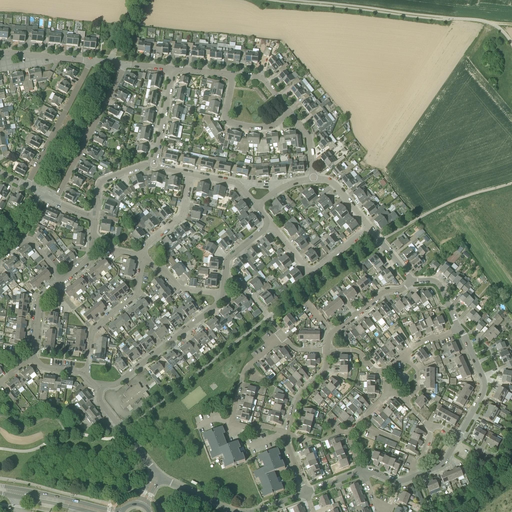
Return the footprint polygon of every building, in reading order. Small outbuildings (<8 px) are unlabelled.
[(8,25),(7,30),(2,30),(1,39),(7,40),(7,34),(10,34),(11,25),(8,25)] [(13,41),(18,42),(19,33),(20,27),(14,26),(11,25),(10,34),(13,35),(13,41)] [(25,34),(19,33),(18,42),(24,43),(25,36),(28,36),(29,27),(26,27),(25,34)] [(30,42),(36,42),(37,33),(38,28),(29,27),(28,36),(31,36),(30,42)] [(42,34),(37,33),(36,42),(42,43),(43,38),(46,38),(46,30),(43,29),(42,34)] [(48,43),(54,44),(55,35),(55,32),(50,31),(50,30),(46,30),(46,38),(49,38),(48,43)] [(55,35),(54,44),(60,45),(60,39),(63,40),(64,31),(61,31),(60,36),(55,35)] [(64,31),(63,40),(66,40),(66,45),(71,46),(72,37),(67,36),(67,33),(67,32),(64,31)] [(75,37),(72,37),(71,46),(77,46),(78,41),(81,41),(82,32),(77,31),(77,34),(75,34),(75,37)] [(90,40),(84,39),(85,32),(82,32),(81,41),(84,42),(83,48),(89,49),(90,40)] [(98,44),(99,42),(99,36),(96,35),(96,40),(90,40),(89,49),(95,49),(95,44),(98,44)] [(144,55),(145,42),(139,41),(139,39),(136,38),(136,45),(139,45),(138,52),(144,52),(144,55)] [(145,42),(144,55),(150,56),(151,49),(154,49),(154,43),(154,40),(151,40),(151,43),(145,42)] [(172,48),(172,42),(169,42),(169,44),(163,44),(162,54),(168,55),(169,48),(172,48)] [(180,56),(181,45),(175,45),(175,42),(172,42),(172,48),(175,48),(174,55),(180,56)] [(190,44),(187,43),(181,42),(181,45),(180,56),(186,56),(187,49),(190,50),(190,44)] [(154,43),(154,49),(156,49),(156,56),(162,57),(162,54),(163,44),(163,46),(157,46),(157,43),(154,43)] [(198,58),(199,47),(193,47),(193,44),(190,44),(190,50),(193,50),(192,57),(198,58)] [(199,44),(199,47),(198,58),(204,58),(204,55),(207,55),(208,44),(199,44)] [(212,46),(208,45),(208,44),(207,55),(210,56),(210,59),(216,59),(217,46),(213,45),(212,46)] [(217,46),(216,59),(222,60),(222,53),(225,53),(226,47),(223,47),(217,45),(217,46)] [(233,64),(235,51),(229,50),(229,45),(226,45),(226,47),(225,53),(228,53),(228,60),(233,61),(233,64)] [(240,57),(243,58),(244,51),(241,51),(240,54),(235,53),(235,51),(233,64),(239,64),(240,57)] [(244,51),(243,58),(246,58),(245,65),(251,65),(253,52),(252,52),(252,55),(246,54),(247,52),(244,51)] [(277,56),(268,62),(272,67),(270,69),(280,61),(277,56)] [(279,69),(281,71),(286,68),(288,66),(286,63),(282,67),(278,62),(280,61),(270,69),(274,74),(279,69)] [(75,78),(78,72),(69,67),(66,73),(67,73),(65,76),(72,80),(74,77),(75,78)] [(277,78),(281,83),(291,75),(289,76),(286,72),(288,70),(286,68),(281,71),(283,74),(277,78)] [(40,69),(34,70),(36,80),(48,78),(46,80),(49,82),(53,74),(49,72),(41,73),(40,69)] [(29,76),(26,77),(28,90),(33,89),(31,81),(36,80),(34,70),(28,71),(29,76)] [(29,94),(28,90),(26,77),(23,77),(22,73),(16,74),(19,87),(23,86),(24,90),(25,90),(25,94),(29,94)] [(135,80),(137,77),(130,73),(128,76),(127,76),(124,82),(133,86),(136,80),(135,80)] [(19,87),(16,74),(10,75),(11,80),(8,80),(11,93),(12,93),(15,92),(15,88),(19,87)] [(152,81),(160,83),(162,77),(153,75),(149,75),(148,81),(152,81)] [(295,79),(291,75),(281,83),(283,81),(287,86),(292,82),(294,84),(299,80),(297,78),(295,79)] [(181,87),(187,88),(187,85),(189,79),(186,79),(186,77),(183,77),(182,78),(180,78),(179,84),(181,84),(181,87)] [(203,77),(200,87),(205,88),(206,84),(211,85),(210,89),(223,92),(224,86),(219,85),(220,82),(207,79),(207,78),(203,77)] [(294,95),(306,86),(301,80),(300,81),(299,80),(294,84),(296,86),(291,91),(294,95)] [(68,87),(70,85),(63,81),(61,84),(58,90),(66,94),(69,88),(68,87)] [(160,83),(152,81),(150,87),(151,87),(150,90),(156,91),(157,89),(159,89),(160,83)] [(306,98),(310,94),(312,93),(310,91),(306,86),(294,95),(298,100),(304,96),(306,98)] [(187,88),(181,87),(180,90),(177,89),(176,95),(185,97),(186,91),(187,88)] [(221,98),(223,92),(210,89),(213,90),(212,94),(204,92),(204,93),(202,93),(201,96),(203,97),(216,99),(216,97),(221,98)] [(118,96),(117,99),(124,103),(125,100),(126,100),(127,98),(129,99),(130,99),(132,96),(131,95),(129,94),(120,90),(117,96),(118,96)] [(156,91),(150,90),(149,93),(148,99),(157,101),(158,95),(155,94),(156,91)] [(306,109),(314,103),(310,98),(312,97),(310,94),(306,98),(307,100),(302,105),(306,109)] [(60,105),(63,99),(55,95),(52,101),(51,104),(58,107),(59,105),(60,105)] [(177,105),(183,106),(184,103),(185,97),(176,95),(175,101),(178,102),(177,105)] [(203,97),(203,99),(202,101),(206,102),(205,106),(219,109),(220,103),(215,102),(216,99),(203,97)] [(146,108),(153,109),(153,106),(156,107),(157,101),(148,99),(147,105),(146,108)] [(317,100),(314,103),(306,109),(309,114),(315,110),(317,112),(322,108),(320,106),(321,105),(317,100)] [(121,108),(114,104),(112,107),(111,107),(108,113),(117,117),(120,111),(119,111),(121,108)] [(183,106),(177,105),(176,108),(174,107),(173,113),(182,115),(183,109),(183,106)] [(201,110),(200,110),(199,114),(205,116),(211,117),(212,117),(213,114),(218,115),(219,109),(205,106),(204,110),(201,110)] [(153,109),(146,108),(144,107),(144,110),(143,110),(142,116),(144,117),(153,118),(154,113),(152,112),(153,109)] [(315,125),(325,117),(321,112),(323,111),(322,108),(317,112),(319,114),(313,119),(317,123),(315,125)] [(41,112),(38,118),(44,121),(45,118),(52,122),(55,116),(54,115),(55,112),(48,109),(47,111),(43,110),(42,112),(41,112)] [(8,112),(0,113),(0,122),(2,122),(1,118),(8,117),(8,112)] [(182,115),(173,113),(171,119),(174,119),(173,122),(180,124),(180,121),(182,115)] [(324,126),(326,128),(333,122),(327,115),(325,117),(315,125),(318,130),(324,126)] [(211,117),(205,116),(204,120),(208,127),(205,129),(208,134),(211,132),(220,127),(217,122),(213,124),(210,120),(211,117)] [(152,124),(153,118),(144,117),(143,123),(143,125),(149,127),(150,124),(152,124)] [(111,119),(110,120),(105,118),(102,124),(103,125),(102,127),(109,131),(110,128),(112,129),(119,125),(120,123),(111,119)] [(333,122),(326,128),(321,132),(323,134),(317,139),(320,143),(318,145),(329,137),(331,136),(338,119),(337,119),(333,122)] [(47,123),(41,121),(41,122),(37,120),(34,125),(35,127),(38,128),(37,131),(44,135),(45,132),(46,133),(49,127),(46,125),(47,123)] [(2,122),(0,122),(0,131),(11,130),(10,125),(2,127),(2,122)] [(180,124),(173,122),(173,125),(170,125),(169,131),(178,132),(179,127),(180,124)] [(138,134),(141,134),(150,136),(151,130),(148,130),(149,127),(143,125),(137,124),(137,128),(139,128),(138,134)] [(223,147),(224,145),(225,139),(222,138),(220,134),(223,132),(220,127),(211,132),(219,144),(224,145),(223,147)] [(0,141),(5,140),(4,136),(12,134),(11,130),(0,131),(0,141)] [(177,138),(178,132),(169,131),(168,137),(170,137),(170,140),(172,140),(175,141),(176,141),(180,142),(180,138),(177,138)] [(225,148),(228,149),(230,141),(234,142),(236,132),(230,131),(229,136),(226,135),(225,139),(224,145),(223,147),(225,148)] [(291,142),(295,141),(296,153),(301,153),(299,136),(296,136),(296,131),(289,132),(291,142)] [(238,143),(236,151),(242,152),(244,139),(241,138),(242,133),(236,132),(234,142),(238,143)] [(287,150),(286,142),(291,142),(289,132),(283,133),(284,138),(281,138),(283,151),(287,150)] [(105,139),(106,137),(99,133),(98,136),(97,135),(94,141),(102,145),(105,139)] [(283,151),(281,138),(278,138),(278,133),(272,134),(273,144),(277,144),(278,151),(280,151),(283,151)] [(25,142),(26,145),(32,148),(33,147),(38,149),(41,143),(40,143),(41,140),(34,136),(31,134),(29,135),(25,142)] [(139,143),(145,144),(146,141),(149,142),(150,136),(141,134),(140,140),(139,143)] [(246,155),(247,152),(248,152),(249,148),(253,148),(254,135),(248,134),(247,139),(244,139),(242,152),(242,154),(246,155)] [(263,153),(269,152),(269,145),(273,144),(272,134),(266,135),(266,140),(263,140),(263,153)] [(253,148),(253,145),(257,145),(257,153),(263,153),(263,140),(260,140),(260,135),(254,135),(253,148)] [(329,137),(318,145),(322,150),(328,146),(329,148),(334,144),(332,142),(330,143),(327,139),(329,137)] [(7,152),(5,140),(0,141),(0,147),(2,155),(4,158),(4,157),(5,158),(11,155),(10,154),(9,152),(7,152)] [(145,144),(139,143),(139,146),(137,152),(140,153),(140,154),(143,155),(143,153),(146,154),(147,148),(145,147),(145,144)] [(98,162),(101,156),(103,152),(100,151),(100,150),(93,145),(92,147),(91,147),(87,153),(89,154),(87,156),(98,162)] [(168,149),(168,148),(165,147),(162,157),(166,158),(165,160),(171,162),(173,153),(173,150),(168,149)] [(32,160),(35,154),(26,150),(23,156),(24,156),(22,159),(29,162),(31,160),(32,160)] [(179,151),(178,154),(173,153),(171,162),(177,163),(177,160),(180,161),(182,152),(179,151)] [(185,155),(182,155),(182,152),(180,161),(183,161),(183,164),(189,165),(190,156),(185,155)] [(325,163),(333,157),(329,152),(321,159),(325,163)] [(195,164),(198,164),(199,158),(196,158),(190,156),(189,165),(195,166),(195,164)] [(206,169),(212,170),(213,167),(216,168),(218,158),(215,157),(214,158),(214,161),(208,160),(206,169)] [(337,161),(333,157),(325,163),(328,168),(337,161)] [(201,165),(200,168),(206,169),(208,160),(202,159),(199,158),(198,164),(201,165)] [(219,169),(218,171),(224,172),(226,164),(226,160),(218,158),(216,168),(219,169)] [(288,160),(289,165),(289,171),(292,171),(293,174),(298,173),(298,164),(292,165),(292,159),(288,160)] [(79,170),(87,174),(87,175),(91,177),(93,177),(94,173),(97,173),(96,169),(96,168),(84,161),(83,164),(82,163),(79,170)] [(242,176),(247,177),(248,175),(252,175),(252,169),(253,165),(244,163),(243,167),(242,176)] [(274,173),(275,176),(281,175),(280,166),(279,163),(270,164),(271,167),(271,173),(274,173)] [(352,164),(348,168),(344,163),(333,172),(337,177),(344,171),(345,174),(350,170),(354,167),(352,164)] [(25,170),(27,167),(20,164),(18,166),(15,172),(23,177),(26,171),(25,170)] [(224,172),(230,174),(230,171),(233,172),(235,165),(232,165),(226,164),(224,172)] [(263,177),(269,176),(268,174),(271,173),(271,167),(269,167),(268,164),(261,164),(262,168),(263,177)] [(236,172),(236,175),(242,176),(243,167),(238,166),(237,166),(235,165),(233,172),(236,172)] [(286,165),(280,166),(281,175),(287,174),(286,172),(289,171),(289,165),(286,166),(286,165)] [(256,175),(257,178),(263,177),(262,168),(256,169),(252,169),(252,175),(256,175)] [(352,172),(350,170),(345,174),(347,176),(342,180),(346,185),(354,178),(350,174),(352,172)] [(151,181),(147,181),(148,187),(148,189),(151,189),(152,183),(156,184),(158,175),(153,174),(151,181)] [(81,185),(85,179),(76,175),(73,181),(74,182),(73,184),(80,188),(81,185)] [(140,189),(145,188),(148,187),(147,181),(143,181),(141,175),(136,177),(139,185),(140,189)] [(165,183),(162,182),(163,176),(158,175),(156,184),(161,185),(161,189),(164,189),(165,183)] [(349,190),(355,185),(357,188),(364,182),(362,180),(358,175),(354,178),(346,185),(349,190)] [(131,179),(133,185),(129,187),(133,193),(133,194),(136,192),(134,187),(139,185),(136,177),(131,179)] [(167,192),(169,186),(173,187),(175,178),(170,177),(169,184),(165,183),(164,189),(164,191),(167,192)] [(356,188),(358,191),(353,194),(356,199),(366,191),(364,187),(366,185),(364,182),(357,188),(356,188)] [(129,187),(126,189),(121,184),(117,188),(126,196),(128,194),(129,196),(131,194),(133,193),(129,187)] [(202,194),(207,195),(206,197),(210,198),(210,194),(211,191),(208,191),(209,185),(204,184),(202,194)] [(5,199),(8,192),(6,190),(6,189),(0,186),(0,196),(2,198),(2,197),(5,199)] [(218,197),(220,188),(215,186),(214,192),(211,191),(210,194),(210,198),(213,198),(213,196),(218,197)] [(126,196),(117,188),(113,191),(117,196),(115,199),(120,202),(126,196)] [(226,189),(220,188),(218,197),(224,198),(224,197),(227,197),(227,195),(224,194),(226,189)] [(305,198),(313,192),(310,188),(302,194),(305,198)] [(64,198),(72,202),(76,196),(75,196),(77,193),(70,190),(68,192),(67,192),(64,198)] [(360,203),(365,199),(367,201),(372,197),(370,195),(367,190),(366,191),(356,199),(360,203)] [(302,201),(307,208),(312,204),(314,202),(312,200),(316,196),(313,192),(305,198),(302,201)] [(233,202),(235,201),(239,197),(235,193),(232,199),(231,200),(233,202)] [(13,203),(11,207),(16,210),(18,206),(23,198),(17,195),(16,196),(14,194),(10,201),(13,203),(12,203),(13,203)] [(367,201),(369,203),(364,208),(367,212),(377,204),(374,200),(376,198),(374,195),(372,197),(367,201)] [(325,197),(321,200),(319,198),(314,202),(316,204),(316,205),(318,203),(321,207),(329,201),(325,197)] [(276,201),(283,209),(284,208),(288,211),(292,208),(291,208),(292,207),(287,200),(284,202),(281,198),(276,201)] [(287,200),(292,207),(293,208),(296,206),(292,201),(292,202),(289,198),(287,200)] [(106,206),(114,209),(118,210),(121,203),(120,202),(115,199),(114,203),(108,201),(106,206)] [(238,212),(245,205),(242,201),(238,205),(236,202),(234,204),(236,206),(234,207),(238,212)] [(269,210),(271,213),(274,216),(279,212),(283,209),(276,201),(272,204),(274,206),(269,210)] [(330,211),(328,209),(332,205),(329,201),(321,207),(318,210),(323,216),(329,212),(330,211)] [(377,204),(367,212),(370,216),(377,211),(379,213),(383,209),(386,208),(383,205),(380,208),(377,204)] [(238,212),(241,215),(237,218),(239,221),(244,217),(246,215),(244,213),(249,210),(245,205),(238,212)] [(335,207),(333,208),(330,211),(329,212),(334,218),(336,216),(338,215),(345,209),(342,205),(337,209),(335,207)] [(113,212),(114,209),(106,206),(104,211),(111,214),(110,217),(115,219),(116,215),(114,214),(114,213),(113,212)] [(192,213),(201,215),(202,210),(207,211),(208,208),(200,206),(200,209),(193,208),(192,213)] [(163,211),(168,218),(172,214),(167,207),(163,211)] [(47,217),(50,218),(53,211),(47,209),(46,211),(43,209),(40,217),(43,218),(42,220),(45,221),(47,217)] [(338,215),(336,216),(339,220),(336,222),(338,226),(345,220),(344,218),(349,214),(345,209),(338,215)] [(377,225),(389,216),(385,212),(383,209),(379,213),(377,214),(379,217),(374,221),(377,225)] [(53,211),(50,218),(48,221),(57,225),(60,217),(57,216),(58,213),(53,211)] [(153,213),(152,211),(145,216),(155,228),(159,225),(155,220),(157,218),(153,213)] [(159,214),(156,211),(153,213),(157,218),(160,216),(164,221),(168,218),(163,211),(159,214)] [(245,221),(246,222),(244,224),(246,226),(248,225),(256,218),(252,214),(248,218),(246,215),(244,217),(239,221),(241,224),(245,221)] [(60,217),(57,225),(60,226),(61,223),(66,225),(69,218),(64,216),(63,219),(60,217)] [(145,216),(138,222),(139,223),(144,228),(146,227),(150,232),(155,228),(145,216)] [(388,227),(393,223),(391,221),(392,220),(389,216),(377,225),(381,229),(386,225),(388,227)] [(111,227),(111,222),(118,223),(119,220),(115,219),(110,217),(110,221),(103,220),(102,226),(111,227)] [(287,222),(289,225),(284,229),(287,233),(294,228),(297,225),(299,224),(293,217),(293,218),(287,222)] [(66,225),(72,227),(72,228),(74,229),(74,231),(76,231),(82,232),(83,229),(77,226),(79,223),(75,221),(75,220),(69,218),(66,225)] [(259,223),(256,218),(248,225),(251,229),(259,223)] [(341,228),(343,226),(346,230),(349,228),(356,223),(352,218),(347,222),(345,220),(338,226),(341,228)] [(202,230),(205,225),(198,221),(195,226),(202,230)] [(141,230),(144,228),(139,223),(133,228),(136,232),(141,239),(145,236),(141,230)] [(349,234),(352,232),(359,227),(356,223),(349,228),(346,230),(349,234)] [(180,228),(188,238),(195,233),(191,228),(188,230),(184,224),(180,228)] [(37,234),(39,236),(36,238),(40,243),(46,238),(42,233),(43,233),(39,229),(40,226),(37,225),(34,233),(37,234)] [(296,233),(298,235),(303,231),(301,228),(301,229),(297,225),(294,228),(287,233),(291,237),(296,233)] [(339,241),(334,235),(337,233),(331,226),(327,228),(330,232),(327,235),(335,245),(339,241)] [(182,243),(184,241),(188,238),(180,228),(176,231),(180,236),(178,238),(182,243)] [(232,245),(228,240),(234,235),(231,231),(229,229),(228,230),(225,232),(226,233),(220,238),(223,241),(228,248),(232,245)] [(75,235),(77,235),(76,241),(84,241),(84,235),(82,235),(82,232),(76,231),(75,235)] [(307,239),(304,235),(306,233),(303,231),(298,235),(300,238),(294,242),(298,246),(305,241),(307,239)] [(137,242),(141,239),(136,232),(131,235),(137,242)] [(325,246),(327,244),(331,248),(335,245),(327,235),(327,234),(323,237),(320,239),(322,242),(325,246)] [(173,245),(175,248),(182,243),(178,238),(175,240),(171,235),(167,238),(173,245)] [(270,246),(274,243),(269,236),(265,239),(270,246)] [(310,243),(312,246),(320,239),(318,237),(310,243)] [(49,246),(53,244),(51,241),(50,242),(46,238),(40,243),(44,247),(48,244),(49,246)] [(167,247),(165,249),(169,255),(171,258),(172,257),(175,255),(169,249),(168,248),(173,245),(167,238),(163,242),(167,247)] [(399,250),(409,242),(407,239),(404,242),(401,238),(394,244),(399,250)] [(270,255),(268,252),(272,249),(270,246),(265,239),(260,242),(264,247),(262,249),(266,254),(268,257),(270,255)] [(322,242),(320,239),(312,246),(314,249),(322,242)] [(223,241),(219,245),(224,251),(228,248),(223,241)] [(301,250),(308,245),(305,241),(298,246),(301,250)] [(205,246),(215,252),(217,247),(207,242),(205,246)] [(22,249),(27,255),(32,251),(27,245),(22,249)] [(215,252),(205,246),(203,245),(201,249),(213,255),(215,252)] [(262,249),(260,251),(256,246),(251,249),(257,256),(261,253),(263,256),(266,254),(262,249)] [(64,254),(71,262),(75,259),(74,257),(77,255),(72,249),(72,250),(70,248),(68,250),(70,253),(66,256),(64,254)] [(407,260),(415,253),(411,248),(403,254),(407,260)] [(23,259),(27,255),(22,249),(18,253),(23,259)] [(259,259),(257,256),(251,249),(247,253),(251,258),(249,260),(253,265),(255,263),(255,262),(259,259)] [(308,259),(315,254),(312,250),(305,255),(308,259)] [(66,266),(71,262),(64,254),(56,259),(62,266),(64,264),(66,266)] [(319,258),(315,254),(308,259),(312,264),(319,258)] [(285,255),(278,261),(276,258),(270,264),(272,266),(275,263),(279,267),(288,259),(285,255)] [(208,264),(210,264),(219,265),(219,259),(213,259),(212,256),(210,256),(208,258),(208,264)] [(368,260),(373,266),(380,261),(376,257),(375,258),(373,256),(368,260)] [(19,266),(20,266),(23,264),(21,262),(17,257),(15,259),(13,257),(8,260),(16,269),(16,268),(17,269),(19,267),(19,266)] [(33,262),(35,265),(42,260),(40,257),(33,262)] [(238,260),(244,267),(248,263),(243,257),(238,260)] [(411,265),(413,268),(415,270),(422,265),(420,262),(424,259),(421,257),(411,265)] [(278,267),(282,271),(284,274),(289,270),(287,268),(292,264),(288,259),(279,267),(278,267)] [(8,260),(4,264),(6,266),(3,268),(13,281),(16,279),(14,277),(15,277),(13,274),(17,271),(16,269),(8,260)] [(111,267),(113,266),(113,265),(109,261),(107,262),(105,260),(103,262),(102,261),(100,262),(108,272),(110,271),(107,268),(110,266),(111,267)] [(244,267),(238,260),(234,263),(240,270),(244,267)] [(373,266),(378,273),(383,269),(382,267),(383,266),(380,261),(373,266)] [(439,268),(440,267),(433,261),(429,266),(432,268),(430,270),(434,273),(439,268)] [(113,278),(108,272),(100,262),(98,264),(99,266),(97,267),(101,273),(104,271),(106,274),(108,272),(113,278)] [(175,273),(182,268),(178,263),(171,269),(175,273)] [(443,264),(440,267),(439,268),(441,270),(439,272),(444,276),(449,269),(443,264)] [(39,271),(47,281),(49,279),(48,278),(50,276),(49,274),(51,272),(47,267),(45,269),(43,267),(41,269),(39,271)] [(99,275),(101,273),(97,267),(95,269),(94,267),(91,269),(99,279),(101,278),(99,275)] [(185,272),(182,268),(175,273),(178,277),(183,273),(185,275),(186,275),(189,280),(192,273),(192,272),(191,271),(187,273),(186,271),(185,272)] [(289,270),(284,274),(286,277),(289,274),(292,278),(299,273),(296,268),(290,272),(289,270)] [(99,279),(91,269),(89,271),(90,272),(88,274),(90,276),(87,278),(92,285),(95,282),(97,281),(99,279)] [(383,269),(378,273),(384,280),(391,275),(387,270),(385,272),(383,269)] [(456,275),(449,269),(444,276),(448,279),(449,278),(452,280),(456,275)] [(45,283),(47,281),(39,271),(37,273),(39,275),(37,277),(42,283),(44,281),(45,283)] [(0,276),(0,278),(6,286),(13,281),(7,273),(5,275),(4,274),(0,276)] [(263,280),(260,276),(258,273),(253,277),(255,280),(250,284),(253,288),(260,282),(263,280)] [(294,287),(299,283),(297,281),(302,277),(299,273),(292,278),(295,282),(292,285),(294,287)] [(360,281),(367,289),(369,288),(368,286),(370,285),(367,280),(369,278),(365,274),(363,275),(365,278),(360,281)] [(394,279),(391,275),(384,280),(387,284),(394,279)] [(456,275),(452,280),(454,282),(453,284),(457,287),(466,277),(463,275),(460,279),(456,275)] [(33,277),(31,278),(39,288),(41,286),(40,285),(42,283),(37,277),(35,279),(33,277)] [(466,277),(457,287),(461,291),(462,289),(464,291),(469,287),(468,286),(470,284),(468,282),(466,284),(464,282),(467,279),(466,277)] [(39,288),(31,278),(29,279),(31,282),(29,284),(28,283),(25,285),(29,290),(32,288),(33,290),(35,288),(36,290),(39,288)] [(196,285),(197,279),(190,278),(189,286),(196,287),(199,287),(199,285),(196,285)] [(79,279),(78,280),(77,281),(85,291),(86,289),(84,287),(87,285),(88,286),(90,284),(86,279),(84,281),(82,279),(80,281),(79,279)] [(153,290),(162,282),(161,280),(159,281),(158,279),(152,283),(154,286),(151,288),(153,290)] [(83,292),(85,291),(77,281),(74,283),(75,284),(74,286),(78,292),(81,290),(83,292)] [(121,286),(119,283),(120,283),(118,281),(116,283),(117,285),(125,294),(128,293),(126,291),(129,290),(124,284),(121,286)] [(367,289),(360,281),(356,284),(355,282),(352,284),(356,289),(358,287),(362,291),(364,289),(365,291),(367,289)] [(162,282),(153,290),(154,292),(156,294),(164,287),(163,285),(164,284),(162,282)] [(263,290),(270,285),(268,283),(266,285),(265,283),(263,283),(261,284),(260,282),(253,288),(256,292),(261,288),(263,290)] [(347,291),(354,299),(356,298),(355,296),(357,295),(354,290),(356,289),(352,284),(350,286),(352,288),(347,291)] [(115,291),(120,296),(122,295),(123,296),(125,294),(117,285),(116,286),(118,289),(115,291)] [(270,289),(271,288),(271,287),(270,285),(263,290),(265,293),(260,297),(263,301),(270,295),(267,291),(270,289)] [(76,298),(78,296),(76,294),(78,292),(74,286),(72,287),(71,286),(68,288),(76,298)] [(156,294),(158,297),(158,296),(159,298),(169,290),(167,288),(166,289),(164,287),(156,294)] [(74,299),(76,298),(68,288),(66,290),(67,291),(65,293),(70,299),(72,297),(74,299)] [(339,294),(343,299),(345,297),(349,301),(351,299),(352,301),(354,299),(347,291),(346,289),(342,292),(339,294)] [(118,298),(120,296),(115,291),(113,292),(111,290),(109,291),(117,301),(119,299),(118,298)] [(157,303),(161,300),(163,298),(165,300),(171,296),(170,294),(171,293),(169,290),(159,298),(156,301),(157,303)] [(420,292),(428,301),(432,298),(427,291),(425,293),(422,290),(420,292)] [(117,301),(109,291),(107,293),(109,295),(107,297),(105,295),(102,297),(107,303),(110,301),(111,303),(113,302),(115,303),(117,301)] [(467,293),(466,294),(460,301),(464,304),(470,298),(469,298),(473,294),(469,291),(467,293)] [(428,301),(420,292),(418,293),(421,297),(418,298),(420,301),(423,305),(428,301)] [(418,308),(423,305),(420,301),(418,298),(415,294),(413,296),(410,293),(408,295),(418,307),(418,308)] [(335,301),(341,310),(343,308),(342,307),(344,305),(341,300),(343,299),(339,294),(337,296),(339,298),(335,301)] [(243,295),(238,298),(244,306),(247,309),(247,310),(250,307),(251,305),(243,295)] [(272,301),(274,303),(279,299),(276,297),(273,299),(270,295),(263,301),(267,305),(272,301)] [(413,311),(418,307),(408,295),(406,296),(409,300),(406,301),(409,305),(411,308),(413,311)] [(187,302),(185,305),(187,307),(192,314),(197,311),(193,306),(195,303),(190,297),(187,299),(189,301),(187,302)] [(404,309),(405,309),(407,311),(411,308),(409,305),(406,301),(404,298),(402,300),(399,297),(397,299),(404,309)] [(247,309),(244,306),(238,298),(234,302),(236,306),(234,308),(239,314),(242,312),(243,313),(247,309)] [(470,298),(464,304),(468,308),(470,306),(472,308),(476,304),(470,298)] [(94,303),(102,313),(104,311),(103,310),(105,308),(104,306),(106,304),(102,299),(100,301),(101,302),(98,304),(96,302),(94,303)] [(398,314),(404,309),(397,299),(395,301),(397,304),(395,305),(394,303),(391,306),(398,314)] [(144,300),(142,301),(141,300),(139,302),(146,312),(148,310),(146,308),(149,306),(150,307),(152,305),(148,300),(146,302),(144,300)] [(339,311),(341,310),(335,301),(332,303),(331,301),(329,302),(336,311),(338,310),(339,311)] [(145,313),(146,312),(139,302),(136,304),(137,305),(135,307),(140,312),(143,310),(145,313)] [(329,306),(327,308),(333,316),(335,315),(334,313),(336,311),(329,302),(327,304),(329,306)] [(100,315),(102,313),(94,303),(92,305),(94,307),(92,309),(97,315),(99,313),(100,315)] [(394,315),(391,312),(393,310),(389,305),(387,306),(386,305),(384,307),(381,304),(379,306),(390,319),(394,315)] [(471,322),(477,315),(480,311),(476,308),(478,306),(476,304),(472,308),(474,310),(472,311),(473,312),(467,318),(471,322)] [(228,306),(224,310),(230,317),(232,319),(239,314),(234,308),(231,310),(228,306)] [(382,319),(386,316),(389,319),(390,319),(379,306),(377,307),(379,311),(377,313),(382,319)] [(138,314),(140,312),(135,307),(134,308),(132,307),(130,308),(138,318),(140,317),(138,314)] [(188,318),(192,314),(187,307),(185,308),(182,310),(180,307),(177,309),(183,317),(185,315),(188,318)] [(88,308),(86,310),(94,320),(96,318),(95,316),(97,315),(92,309),(90,311),(88,308)] [(136,320),(138,318),(130,308),(128,310),(129,312),(127,313),(132,319),(134,317),(136,320)] [(333,316),(327,308),(323,311),(321,309),(318,311),(322,315),(324,313),(328,318),(330,316),(331,317),(333,316)] [(171,316),(178,325),(183,322),(180,319),(183,317),(177,309),(174,312),(175,312),(171,316)] [(94,320),(86,310),(84,311),(86,314),(84,316),(88,322),(90,320),(91,321),(94,320)] [(226,320),(230,317),(224,310),(220,313),(222,317),(220,319),(225,325),(228,323),(226,320)] [(377,323),(382,319),(377,313),(375,314),(372,311),(370,313),(377,323)] [(284,324),(285,326),(293,319),(291,317),(294,315),(292,313),(283,321),(285,323),(284,324)] [(480,318),(477,315),(471,322),(475,326),(477,324),(479,326),(487,317),(486,317),(488,315),(485,313),(480,318)] [(120,316),(128,326),(129,325),(130,325),(128,322),(130,320),(126,314),(123,316),(122,315),(120,316)] [(503,314),(500,316),(496,321),(494,323),(498,326),(503,320),(502,320),(505,317),(503,314)] [(124,325),(126,328),(128,326),(120,316),(118,318),(119,320),(117,321),(122,327),(124,325)] [(174,329),(178,325),(171,316),(166,319),(165,317),(162,319),(167,326),(170,324),(174,329)] [(210,321),(216,328),(220,325),(222,327),(225,325),(220,319),(217,321),(214,317),(210,321)] [(442,317),(436,319),(441,330),(444,329),(442,326),(445,324),(442,317)] [(486,327),(486,326),(489,323),(486,321),(488,319),(487,317),(479,326),(476,329),(480,333),(486,327)] [(362,320),(369,329),(374,326),(369,319),(366,321),(364,318),(362,320)] [(51,325),(51,328),(59,329),(59,323),(60,320),(47,319),(47,322),(49,322),(48,325),(51,325)] [(167,326),(162,319),(159,321),(161,323),(158,325),(158,324),(156,324),(155,325),(158,329),(164,337),(169,333),(165,328),(167,326)] [(295,321),(293,319),(285,326),(286,328),(288,327),(290,329),(299,322),(297,320),(295,321)] [(441,330),(436,319),(431,321),(430,319),(433,327),(434,329),(437,328),(439,331),(441,330)] [(369,329),(362,320),(359,321),(362,324),(359,326),(365,333),(369,329)] [(122,327),(117,321),(115,323),(114,321),(112,323),(120,333),(121,332),(119,329),(122,327)] [(216,328),(210,321),(205,324),(210,330),(207,332),(213,339),(216,337),(212,331),(216,328)] [(427,334),(430,333),(425,321),(420,324),(423,331),(426,330),(427,334)] [(118,335),(120,333),(112,323),(109,325),(111,326),(108,328),(110,330),(108,332),(112,337),(117,333),(118,335)] [(420,332),(423,331),(420,324),(415,326),(419,337),(422,336),(420,332)] [(366,335),(364,333),(365,333),(359,326),(357,328),(355,325),(352,327),(362,339),(366,335)] [(417,338),(419,337),(415,326),(409,328),(412,336),(415,335),(417,338)] [(356,340),(360,337),(362,339),(352,327),(350,328),(353,331),(350,333),(356,340)] [(47,333),(46,333),(45,336),(58,337),(58,335),(55,335),(55,332),(58,332),(59,329),(51,328),(50,331),(48,331),(47,333)] [(73,334),(73,336),(85,337),(86,335),(84,334),(84,332),(81,331),(82,328),(76,328),(75,330),(73,330),(73,334)] [(155,339),(157,337),(160,340),(164,337),(158,329),(154,332),(152,329),(149,332),(155,339)] [(497,332),(493,329),(485,338),(491,342),(494,339),(495,340),(499,335),(496,333),(497,332)] [(198,334),(203,342),(208,338),(210,342),(213,339),(207,332),(205,334),(202,331),(198,334)] [(144,340),(150,348),(155,344),(152,341),(155,339),(149,332),(146,334),(149,337),(144,340)] [(356,340),(350,333),(348,335),(346,332),(343,334),(351,344),(356,340)] [(203,342),(198,334),(193,338),(196,341),(193,343),(199,351),(206,345),(203,342)] [(12,337),(15,338),(15,340),(10,340),(9,344),(18,345),(19,341),(22,342),(22,339),(24,339),(24,336),(12,335),(12,337)] [(97,341),(97,344),(109,345),(110,343),(106,342),(107,339),(108,339),(108,336),(102,335),(102,339),(99,338),(99,341),(97,341)] [(399,336),(394,340),(401,349),(404,348),(401,344),(404,343),(399,336)] [(399,351),(401,349),(394,340),(392,337),(388,341),(394,350),(397,348),(399,351)] [(146,351),(150,348),(144,340),(140,344),(138,341),(135,343),(139,349),(142,347),(146,351)] [(388,341),(383,344),(392,356),(395,355),(392,351),(394,350),(388,341)] [(510,347),(506,348),(504,343),(503,344),(502,341),(496,344),(497,346),(496,347),(499,352),(501,351),(510,347)] [(184,346),(189,353),(192,356),(196,353),(199,351),(193,343),(191,345),(188,342),(184,346)] [(134,348),(130,352),(136,359),(141,355),(137,351),(139,349),(135,343),(132,345),(134,348)] [(447,346),(449,351),(459,347),(458,345),(456,346),(455,343),(447,346)] [(390,358),(392,356),(383,344),(379,348),(386,357),(388,355),(390,358)] [(185,356),(189,353),(184,346),(179,349),(182,353),(179,355),(183,360),(185,362),(188,360),(185,356)] [(84,351),(84,348),(72,347),(71,349),(75,350),(74,353),(73,353),(72,356),(79,356),(79,353),(82,354),(82,351),(84,351)] [(291,358),(289,355),(284,348),(281,350),(279,347),(277,349),(284,359),(287,362),(291,358)] [(460,353),(458,350),(460,350),(459,347),(449,351),(447,352),(449,357),(460,353)] [(511,355),(511,351),(510,347),(501,351),(502,354),(500,355),(502,360),(511,355)] [(378,348),(380,350),(376,354),(383,363),(386,362),(383,358),(386,357),(379,348),(378,348)] [(284,359),(277,349),(274,350),(277,354),(274,356),(280,362),(284,359)] [(416,359),(418,360),(426,354),(422,350),(416,355),(417,358),(416,359)] [(177,352),(175,354),(172,351),(168,355),(176,365),(180,362),(183,360),(179,355),(177,352)] [(136,359),(130,352),(126,355),(123,352),(121,354),(125,359),(127,357),(132,363),(136,359)] [(104,358),(108,358),(108,356),(95,354),(95,357),(97,357),(97,360),(99,361),(99,364),(106,364),(106,361),(104,361),(104,358)] [(113,365),(114,366),(118,371),(121,369),(122,370),(126,367),(123,362),(126,360),(125,359),(121,354),(119,356),(119,358),(120,360),(113,365)] [(270,354),(267,356),(275,366),(280,362),(274,356),(272,357),(270,354)] [(381,365),(383,363),(376,354),(371,358),(376,364),(379,362),(381,365)] [(429,358),(426,354),(418,360),(419,362),(420,361),(422,364),(429,358)] [(163,358),(167,363),(164,365),(169,371),(170,372),(173,370),(172,368),(176,365),(168,355),(163,358)] [(511,364),(511,361),(511,358),(511,357),(511,355),(502,360),(504,365),(506,364),(508,367),(511,364)] [(275,366),(267,356),(265,357),(268,361),(266,363),(271,369),(275,366)] [(454,361),(457,366),(466,362),(465,359),(464,360),(463,357),(454,361)] [(266,373),(271,369),(266,363),(263,364),(261,361),(258,363),(260,366),(266,373)] [(154,366),(159,373),(163,370),(166,374),(169,371),(164,365),(162,367),(158,362),(154,366)] [(455,369),(456,372),(467,367),(466,364),(467,364),(466,362),(457,366),(458,368),(455,369)] [(155,377),(159,373),(154,366),(149,369),(155,377)] [(25,371),(29,377),(34,373),(29,367),(25,371)] [(302,367),(300,369),(296,373),(302,379),(304,377),(307,380),(309,378),(308,377),(310,375),(302,367)] [(460,373),(461,375),(470,371),(469,369),(468,369),(467,367),(456,372),(457,374),(460,373)] [(27,383),(32,380),(29,377),(25,371),(20,374),(22,377),(19,378),(25,385),(27,383)] [(471,373),(470,371),(461,375),(463,380),(471,376),(470,374),(471,373)] [(300,381),(302,379),(296,373),(292,377),(301,386),(303,384),(300,381)] [(43,376),(43,380),(40,380),(38,393),(42,394),(42,387),(48,388),(49,377),(43,376)] [(49,377),(48,388),(48,391),(56,392),(57,389),(58,381),(55,380),(55,377),(49,377)] [(292,377),(288,381),(294,387),(296,385),(299,388),(301,386),(292,377)] [(332,382),(330,384),(336,390),(340,386),(331,377),(329,379),(332,382)] [(18,391),(18,390),(22,387),(25,385),(19,378),(16,380),(15,378),(11,382),(18,391)] [(57,389),(56,392),(60,392),(60,389),(66,389),(66,386),(67,379),(61,378),(61,381),(58,381),(57,389)] [(73,379),(67,379),(66,386),(75,387),(76,383),(72,383),(73,379)] [(292,389),(294,387),(288,381),(284,386),(292,394),(294,392),(292,389)] [(11,382),(6,385),(11,392),(8,395),(13,402),(17,399),(14,395),(18,391),(11,382)] [(332,394),(336,390),(330,384),(328,386),(325,383),(323,385),(332,394)] [(74,390),(76,393),(79,390),(83,387),(80,384),(75,388),(76,389),(74,390)] [(131,407),(144,396),(143,395),(148,390),(145,386),(142,389),(140,387),(141,387),(138,384),(134,387),(134,386),(123,395),(126,398),(122,401),(124,403),(121,406),(124,410),(130,405),(131,407)] [(328,398),(332,394),(323,385),(321,387),(324,390),(322,392),(328,398)] [(463,389),(473,395),(474,392),(472,392),(474,389),(466,385),(463,389)] [(283,396),(284,393),(284,392),(277,388),(275,394),(277,394),(275,400),(287,403),(288,400),(284,399),(285,396),(283,396)] [(511,395),(511,394),(508,393),(500,388),(496,394),(504,399),(509,401),(511,395)] [(471,397),(473,395),(463,389),(462,392),(459,390),(458,392),(469,398),(470,396),(471,397)] [(79,402),(89,394),(85,390),(81,393),(79,390),(76,393),(74,395),(76,397),(75,398),(79,402)] [(246,398),(254,400),(255,394),(243,391),(243,394),(246,395),(246,398)] [(323,402),(328,398),(322,392),(320,394),(317,391),(315,393),(323,402)] [(458,392),(457,395),(456,397),(468,403),(469,401),(467,401),(469,398),(458,392)] [(319,406),(323,402),(315,393),(313,395),(316,398),(313,400),(319,406)] [(90,405),(88,402),(93,398),(89,394),(79,402),(77,404),(80,408),(77,410),(80,413),(86,408),(90,405)] [(502,404),(504,399),(496,394),(494,399),(502,404)] [(417,398),(424,406),(428,402),(422,396),(420,398),(419,397),(417,398)] [(360,397),(356,401),(362,407),(364,405),(367,408),(369,405),(360,397)] [(468,403),(456,397),(453,401),(464,407),(465,405),(466,405),(468,403)] [(424,406),(417,398),(415,400),(417,401),(414,403),(421,409),(424,406)] [(397,410),(401,407),(403,405),(399,400),(397,402),(395,401),(393,403),(390,400),(388,402),(397,410)] [(356,401),(352,405),(361,414),(363,412),(360,409),(362,407),(356,401)] [(399,413),(397,410),(388,402),(386,404),(389,407),(387,409),(393,415),(395,417),(399,413)] [(243,409),(251,411),(252,405),(240,403),(240,405),(244,406),(243,409)] [(361,414),(352,405),(348,409),(354,415),(356,413),(359,416),(361,414)] [(440,420),(445,411),(441,408),(442,406),(439,405),(436,410),(439,411),(436,416),(439,417),(438,419),(440,420)] [(497,417),(500,411),(490,405),(488,408),(489,409),(487,412),(497,417)] [(273,411),(284,414),(285,411),(281,410),(282,408),(274,406),(273,411)] [(87,419),(97,411),(93,407),(88,410),(86,408),(80,413),(85,420),(87,419)] [(344,413),(352,422),(355,420),(352,417),(354,415),(348,409),(346,407),(342,411),(344,413)] [(306,415),(314,417),(316,412),(304,408),(303,411),(307,412),(306,415)] [(380,410),(389,418),(393,415),(387,409),(385,411),(382,408),(380,410)] [(379,417),(385,423),(389,418),(380,410),(378,412),(381,415),(379,417)] [(445,411),(440,420),(442,421),(443,420),(446,421),(451,411),(449,410),(448,412),(445,411)] [(87,419),(92,426),(96,423),(98,422),(95,419),(100,415),(97,411),(87,419)] [(451,411),(446,421),(448,422),(447,424),(449,425),(454,416),(452,415),(453,412),(451,411)] [(497,417),(487,412),(486,415),(485,415),(483,418),(494,424),(497,417)] [(250,416),(238,413),(237,416),(241,417),(240,420),(248,422),(250,416)] [(352,422),(344,413),(340,417),(338,419),(342,424),(344,422),(346,423),(348,421),(351,424),(352,422)] [(380,427),(385,423),(379,417),(377,419),(374,416),(372,418),(376,423),(374,425),(378,429),(380,427)] [(459,418),(454,416),(449,425),(451,426),(452,425),(455,426),(459,418)] [(279,419),(271,417),(270,423),(282,425),(282,423),(279,422),(279,419)] [(303,426),(311,428),(313,423),(301,420),(300,422),(304,423),(303,426)] [(413,425),(412,429),(410,433),(420,438),(422,435),(425,436),(426,434),(423,432),(424,430),(416,426),(413,425)] [(223,456),(224,459),(225,462),(223,462),(226,469),(246,461),(243,455),(241,456),(239,450),(241,449),(238,443),(228,447),(223,435),(225,434),(223,427),(203,435),(205,442),(208,441),(212,453),(210,453),(212,460),(223,456)] [(475,439),(477,440),(482,431),(477,429),(473,436),(475,437),(475,439)] [(488,438),(490,433),(488,431),(486,434),(482,431),(477,440),(479,441),(480,440),(482,441),(485,436),(488,438)] [(410,433),(413,434),(410,440),(422,444),(423,442),(419,440),(420,438),(410,433)] [(490,433),(488,438),(490,439),(487,444),(490,446),(489,447),(491,448),(496,439),(492,436),(493,434),(490,433)] [(330,448),(333,447),(341,444),(340,442),(344,440),(342,437),(339,439),(338,436),(328,440),(329,443),(328,443),(330,448)] [(502,446),(505,441),(502,439),(501,442),(496,439),(491,448),(493,449),(494,448),(497,449),(499,444),(502,446)] [(408,445),(416,448),(417,445),(421,447),(422,444),(410,440),(408,445)] [(333,447),(335,453),(347,448),(346,446),(342,447),(341,444),(333,447)] [(416,448),(408,445),(406,450),(417,455),(418,452),(415,451),(416,448)] [(337,458),(345,455),(344,452),(348,451),(347,448),(335,453),(337,458)] [(305,455),(306,458),(314,455),(312,449),(300,454),(301,456),(305,455)] [(259,479),(261,484),(264,490),(262,491),(264,498),(284,490),(281,484),(279,484),(275,472),(285,468),(283,462),(281,463),(278,457),(281,456),(278,450),(258,457),(261,464),(263,463),(265,469),(266,469),(267,471),(264,472),(263,469),(254,473),(256,480),(259,479)] [(375,466),(380,454),(374,452),(371,460),(374,461),(373,465),(375,466)] [(385,457),(380,454),(375,466),(378,467),(379,463),(382,464),(385,457)] [(314,455),(306,458),(307,461),(303,462),(304,465),(316,460),(314,455)] [(339,463),(351,459),(350,456),(346,458),(345,455),(337,458),(339,463)] [(390,459),(385,457),(382,464),(385,465),(383,469),(386,470),(390,459)] [(392,469),(396,461),(396,459),(395,458),(393,457),(391,457),(390,459),(386,470),(388,471),(390,467),(392,469)] [(318,459),(316,460),(304,465),(305,467),(309,466),(310,468),(318,465),(320,464),(318,459)] [(351,459),(339,463),(341,469),(349,466),(348,463),(352,461),(351,459)] [(401,463),(396,461),(392,469),(395,470),(394,473),(397,475),(401,463)] [(307,473),(308,475),(320,471),(318,465),(310,468),(311,471),(307,473)] [(460,481),(464,479),(467,478),(465,472),(462,473),(460,468),(457,469),(456,468),(454,469),(458,478),(460,481)] [(453,471),(450,472),(455,483),(457,482),(456,479),(458,478),(454,469),(452,470),(453,471)] [(320,471),(308,475),(309,478),(313,476),(314,479),(322,476),(320,471)] [(447,472),(445,473),(449,482),(451,481),(452,484),(455,483),(450,472),(448,473),(447,472)] [(441,485),(443,490),(446,489),(444,485),(449,482),(445,473),(443,473),(443,475),(441,476),(443,483),(441,485)] [(430,481),(435,491),(440,489),(441,491),(443,490),(441,485),(438,486),(436,480),(433,481),(433,480),(430,481)] [(426,491),(428,496),(431,495),(430,493),(435,491),(430,481),(428,482),(429,483),(426,484),(428,490),(426,491)] [(349,493),(352,492),(362,488),(361,486),(359,487),(358,484),(350,487),(350,488),(347,489),(349,493)] [(363,491),(362,488),(352,492),(353,495),(350,496),(351,498),(362,494),(361,491),(363,491)] [(399,496),(408,501),(411,495),(402,492),(401,495),(399,494),(399,496)] [(355,499),(355,501),(352,503),(365,498),(365,496),(363,496),(362,494),(351,498),(352,500),(355,499)] [(318,503),(319,505),(329,501),(327,496),(319,499),(320,502),(318,503)] [(402,507),(410,510),(411,507),(406,505),(408,501),(399,496),(398,499),(399,499),(398,502),(403,504),(402,507)] [(360,506),(366,503),(365,501),(366,500),(365,498),(352,503),(354,508),(352,508),(351,507),(348,508),(349,511),(350,511),(356,510),(356,511),(361,508),(360,506)] [(329,501),(319,505),(320,507),(321,507),(322,509),(331,506),(329,501)]
